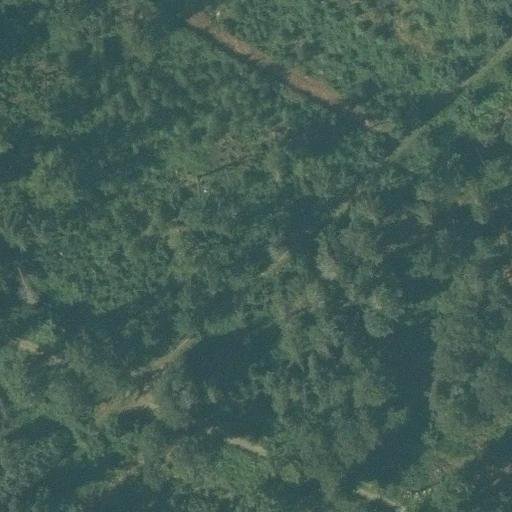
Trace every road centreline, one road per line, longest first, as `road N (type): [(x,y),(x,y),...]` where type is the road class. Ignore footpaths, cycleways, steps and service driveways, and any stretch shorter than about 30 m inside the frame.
road 1 (track): [(0,505),(511,38)]
road 2 (track): [(0,336),(392,511)]
